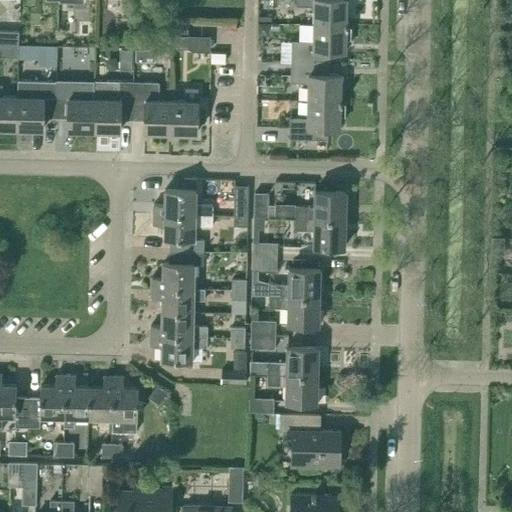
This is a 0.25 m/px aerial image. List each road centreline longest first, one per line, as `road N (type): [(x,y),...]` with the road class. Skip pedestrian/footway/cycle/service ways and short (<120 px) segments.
road 1 (residential): [(116,168),(413,174)]
road 2 (residential): [(0,341),(112,343),(116,168)]
road 3 (residential): [(409,376),(413,174)]
road 4 (residential): [(413,174),(417,0)]
road 5 (residential): [(406,511),(409,376)]
